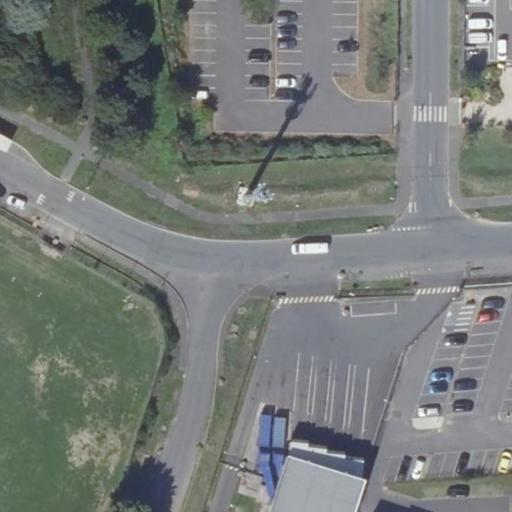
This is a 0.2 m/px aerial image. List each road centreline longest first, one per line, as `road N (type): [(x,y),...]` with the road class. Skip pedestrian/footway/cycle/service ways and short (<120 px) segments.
road 1 (unclassified): [(160,511),(198,337),(198,272)]
road 2 (unknown): [(511,416),(391,424)]
